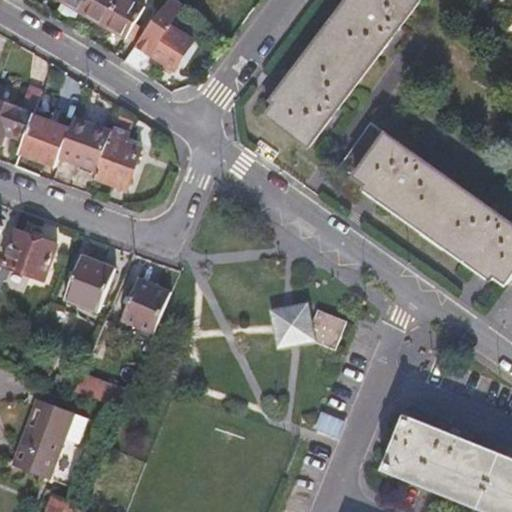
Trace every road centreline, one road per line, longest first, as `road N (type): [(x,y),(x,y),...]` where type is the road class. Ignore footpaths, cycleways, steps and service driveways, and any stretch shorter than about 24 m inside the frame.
road 1 (residential): [(0,179),(139,231),(173,225),(214,145)]
road 2 (residential): [(318,511),(409,286)]
road 3 (residential): [(409,286),(214,145)]
road 4 (residential): [(191,129),(0,12)]
road 5 (residential): [(191,129),(286,0)]
road 6 (residential): [(511,360),(409,286)]
